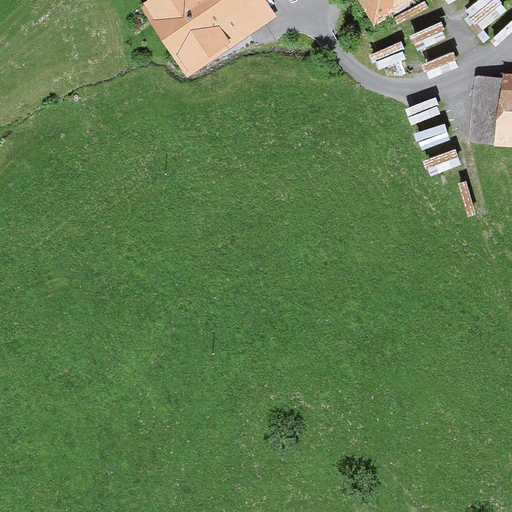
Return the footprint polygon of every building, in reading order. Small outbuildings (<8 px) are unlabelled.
[(254,0),(159,0),(149,7),(191,69),(267,18),(254,0)] [(366,0),(376,15),(401,0),(366,0)] [(482,29),(507,11),(499,0),(476,0),(466,7),(482,29)] [(419,48),(448,39),(443,23),(414,32),(419,48)] [(511,142),(511,82),(478,79),(472,139),(511,142)]
